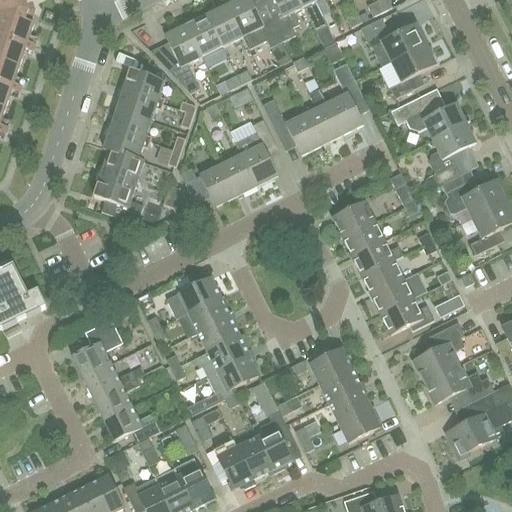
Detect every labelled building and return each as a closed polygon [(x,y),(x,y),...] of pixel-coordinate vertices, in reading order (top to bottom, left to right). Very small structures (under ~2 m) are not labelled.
[(0,0),(0,14),(31,24),(35,12),(32,4),(40,0),(0,0)] [(283,44),(271,20),(262,25),(249,0),(243,0),(228,8),(243,39),(243,40),(249,52),(267,43),(271,50),(283,44)] [(294,14),(304,9),(299,0),(273,0),(281,15),(271,20),(283,44),(296,38),(293,30),(300,27),(294,14)] [(315,4),(323,0),(299,0),(304,9),(323,47),(334,42),(315,4)] [(383,0),(377,3),(383,15),(393,10),(387,0),(383,0)] [(373,19),(383,15),(377,3),(368,8),(373,19)] [(223,50),(243,40),(243,39),(228,8),(207,18),(223,50)] [(35,25),(31,24),(0,14),(0,61),(20,69),(26,51),(34,54),(37,46),(28,44),(35,25)] [(363,25),(359,18),(358,15),(346,20),(351,30),(363,25)] [(202,60),(223,50),(207,18),(187,28),(202,60)] [(382,69),(392,65),(426,48),(416,27),(392,40),(383,21),(361,31),(370,51),(372,50),(382,69)] [(181,70),(202,60),(187,28),(166,38),(181,70)] [(426,48),(392,65),(397,75),(385,81),(390,90),(396,102),(417,91),(412,80),(436,68),(426,48)] [(298,75),(309,69),(304,59),(293,64),(298,75)] [(14,86),(20,69),(0,61),(0,107),(6,110),(12,93),(20,96),(22,88),(14,86)] [(345,97),(348,96),(359,91),(346,66),(333,73),(345,97)] [(237,78),(242,87),(253,82),(248,72),(237,78)] [(124,93),(163,106),(164,101),(160,99),(165,85),(131,73),(124,93)] [(231,93),(242,87),(237,78),(225,83),(231,93)] [(190,96),(200,92),(195,82),(182,88),(190,96)] [(343,138),(327,106),(320,91),(308,97),(316,112),(307,116),(323,148),(343,138)] [(161,111),(163,106),(124,93),(117,112),(152,124),(157,110),(161,111)] [(327,106),(343,138),(364,127),(348,96),(345,97),(327,106)] [(461,116),(457,106),(437,116),(428,113),(421,99),(391,114),(398,128),(406,124),(410,131),(420,134),(427,131),(433,143),(470,124),(467,118),(461,116)] [(286,127),(274,102),(263,107),(275,132),(286,127)] [(180,113),(185,114),(194,117),(196,111),(194,108),(182,104),(180,113)] [(212,122),(222,117),(216,106),(206,111),(212,122)] [(1,127),(6,110),(0,107),(0,135),(6,137),(9,130),(1,127)] [(147,138),(152,124),(117,112),(111,132),(150,145),(151,140),(147,138)] [(190,131),(194,117),(185,114),(181,128),(190,131)] [(323,148),(307,116),(286,127),(302,158),(323,148)] [(242,158),(258,189),(278,179),(264,149),(274,144),(264,122),(253,128),(256,136),(246,141),(236,146),(241,158),(242,158)] [(433,143),(444,162),(476,146),(471,136),(473,131),(470,124),(433,143)] [(148,150),(150,145),(111,132),(104,152),(109,153),(139,163),(143,149),(148,150)] [(186,142),(177,139),(173,153),(181,156),(186,142)] [(144,164),(139,163),(109,153),(102,176),(137,188),(144,164)] [(176,170),(181,156),(173,153),(168,167),(176,170)] [(237,199),(258,189),(242,158),(241,158),(221,168),(237,199)] [(435,177),(433,178),(439,189),(441,188),(461,178),(456,167),(435,177)] [(237,199),(221,168),(201,178),(204,186),(216,210),(237,199)] [(204,186),(201,178),(197,180),(192,170),(180,176),(189,194),(204,186)] [(472,221),(507,204),(497,184),(481,192),(471,173),(461,178),(441,188),(447,200),(444,204),(450,216),(455,216),(467,210),(472,221)] [(94,199),(105,203),(101,214),(137,226),(144,208),(131,204),(137,188),(102,176),(94,199)] [(401,176),(390,181),(404,210),(415,205),(401,176)] [(167,198),(189,205),(181,190),(179,191),(170,188),(167,198)] [(191,211),(189,205),(167,198),(164,208),(173,211),(177,218),(191,211)] [(343,240),(375,224),(365,204),(333,220),(343,240)] [(511,214),(507,204),(472,221),(482,241),(471,247),(476,258),(498,247),(492,236),(511,226),(511,214)] [(419,213),(415,205),(404,210),(409,219),(419,213)] [(352,260),(385,244),(375,224),(343,240),(352,260)] [(422,249),(433,244),(429,235),(418,241),(422,249)] [(362,279),(394,263),(403,258),(398,249),(390,253),(385,244),(352,260),(362,279)] [(433,244),(422,249),(427,258),(438,253),(433,244)] [(372,298),(404,282),(394,263),(362,279),(372,298)] [(29,297),(14,267),(0,273),(0,332),(47,309),(38,292),(29,297)] [(442,288),(453,283),(448,273),(437,279),(442,288)] [(465,289),(474,285),(470,276),(461,280),(465,289)] [(189,316),(221,300),(211,280),(167,302),(176,322),(188,316),(189,316)] [(381,318),(414,302),(404,282),(372,298),(381,318)] [(440,320),(465,308),(459,297),(434,309),(440,320)] [(198,336),(231,319),(221,300),(189,316),(198,336)] [(414,302),(381,318),(391,338),(410,328),(413,334),(435,324),(427,308),(419,312),(414,302)] [(153,334),(162,330),(156,319),(147,323),(153,334)] [(240,339),(240,338),(231,319),(198,336),(208,355),(240,339)] [(83,381),(112,367),(105,354),(123,345),(112,322),(86,335),(93,350),(72,360),(83,381)] [(511,325),(502,331),(511,349),(511,360),(504,364),(511,379),(511,325)] [(424,385),(460,368),(454,355),(464,350),(460,341),(464,339),(458,326),(439,335),(445,348),(413,364),(424,385)] [(162,330),(153,334),(158,345),(167,340),(162,330)] [(256,348),(268,345),(265,332),(253,335),(256,348)] [(207,379),(250,358),(246,350),(249,349),(249,347),(244,336),(240,338),(240,339),(208,355),(195,361),(199,370),(202,369),(207,379)] [(320,387),(352,371),(355,369),(350,358),(348,358),(346,358),(342,351),(331,356),(328,351),(307,361),(320,387)] [(172,373),(181,368),(176,357),(166,362),(172,373)] [(225,402),(222,397),(260,378),(250,358),(207,379),(215,396),(202,402),(207,411),(224,403),(225,402)] [(303,364),(295,367),(292,369),(297,378),(308,373),(303,364)] [(93,402),(136,381),(133,373),(118,380),(112,367),(83,381),(93,402)] [(181,368),(172,373),(177,384),(186,379),(181,368)] [(494,394),(488,381),(481,384),(477,375),(466,380),(460,368),(424,385),(435,407),(463,393),(469,406),(476,403),(494,394)] [(329,406),(362,390),(352,371),(320,387),(329,406)] [(104,423),(132,409),(125,395),(140,388),(136,381),(93,402),(104,423)] [(494,394),(476,403),(483,417),(448,434),(460,458),(496,441),(496,440),(505,435),(501,428),(511,422),(511,391),(510,386),(494,394)] [(339,426),(371,410),(362,390),(329,406),(339,426)] [(235,397),(225,402),(224,403),(229,411),(240,406),(235,397)] [(282,419),(291,414),(286,404),(276,409),(278,413),(282,419)] [(138,446),(148,440),(163,433),(157,422),(142,429),(132,409),(104,423),(114,444),(132,436),(137,446),(138,445),(138,446)] [(371,410),(339,426),(349,446),(381,430),(371,410)] [(282,419),(278,413),(268,418),(270,424),(260,429),(264,436),(257,440),(273,472),(275,476),(285,471),(286,469),(284,467),(293,463),(284,445),(292,440),(282,419)] [(202,444),(213,439),(202,419),(192,424),(202,444)] [(188,458),(199,453),(186,427),(175,432),(188,458)] [(300,445),(310,440),(304,429),(294,433),(300,445)] [(148,440),(138,446),(142,454),(152,449),(148,440)] [(253,482),(254,482),(272,473),(273,472),(257,440),(237,449),(253,482)] [(310,440),(300,445),(306,455),(315,451),(310,440)] [(253,482),(237,449),(234,442),(226,446),(224,445),(217,448),(217,451),(214,452),(234,492),(242,488),(243,490),(245,491),(256,485),(254,482),(253,482)] [(145,459),(124,467),(128,478),(149,470),(145,459)] [(175,472),(194,511),(214,501),(194,461),(174,470),(175,472)] [(170,511),(192,511),(194,511),(175,472),(156,482),(170,511)] [(89,488),(101,511),(121,511),(125,510),(109,478),(89,488)] [(170,511),(156,482),(155,480),(137,489),(135,485),(124,490),(135,511),(170,511)] [(77,511),(101,511),(89,488),(70,497),(77,511)] [(404,511),(399,498),(372,507),(368,496),(344,504),(346,511),(404,511)] [(52,511),(77,511),(70,497),(50,507),(52,511)]
